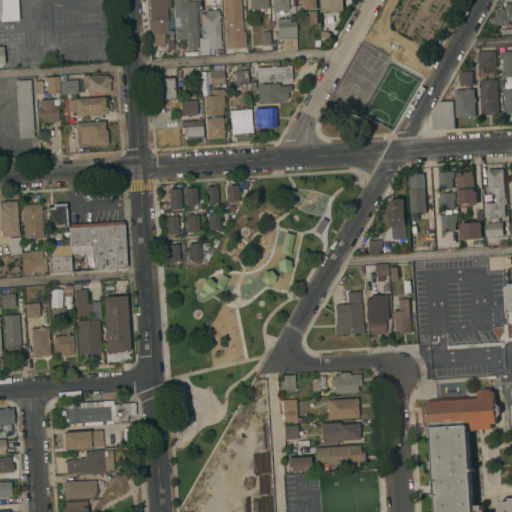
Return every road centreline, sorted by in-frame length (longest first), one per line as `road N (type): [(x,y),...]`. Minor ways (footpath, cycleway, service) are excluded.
road 1 (residential): [(276,362),(483,0)]
road 2 (tertiary): [(511,142),(138,166)]
road 3 (residential): [(138,166),(159,511)]
road 4 (residential): [(293,157),(369,0)]
road 5 (residential): [(129,0),(138,166)]
road 6 (residential): [(0,390),(150,377)]
road 7 (residential): [(399,511),(389,361)]
road 8 (tertiary): [(138,166),(0,175)]
road 9 (residential): [(39,511),(31,388)]
